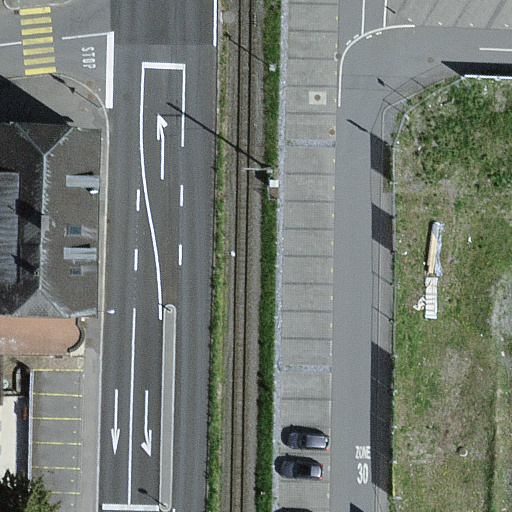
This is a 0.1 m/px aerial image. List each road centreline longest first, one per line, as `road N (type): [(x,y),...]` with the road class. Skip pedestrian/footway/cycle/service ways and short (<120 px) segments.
road 1 (secondary): [(0,103),(313,66),(511,55)]
road 2 (residential): [(353,511),(368,65)]
road 3 (primary): [(186,511),(194,269),(189,236),(166,188)]
road 4 (primary): [(166,188),(138,301),(130,511)]
road 5 (residential): [(165,34),(0,46)]
road 6 (primary): [(166,188),(165,34)]
